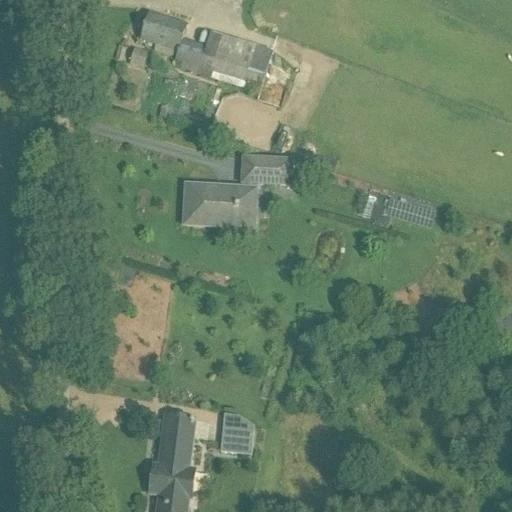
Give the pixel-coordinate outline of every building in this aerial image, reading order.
[(156,47),(178,54),(176,59),(176,60),(175,63),(262,90),(274,52),(211,33),(207,47),(184,41),(189,26),(150,13),(140,43),(156,47)] [(154,53),(176,60),(176,59),(178,54),(156,47),(154,53)] [(143,71),(148,54),(135,50),(130,67),(143,71)] [(279,79),(272,107),(289,111),(295,83),(279,79)] [(186,187),(184,227),(223,229),(223,233),(255,235),(257,191),(256,191),(256,185),(291,187),(292,163),(244,161),(243,190),(186,187)] [(187,511),(189,500),(192,501),(195,472),(190,472),(196,422),(166,418),(160,467),(154,467),(151,496),(160,497),(158,511),(187,511)] [(242,457),(252,458),(254,436),(244,435),(223,433),(222,445),(243,447),(242,457)]
